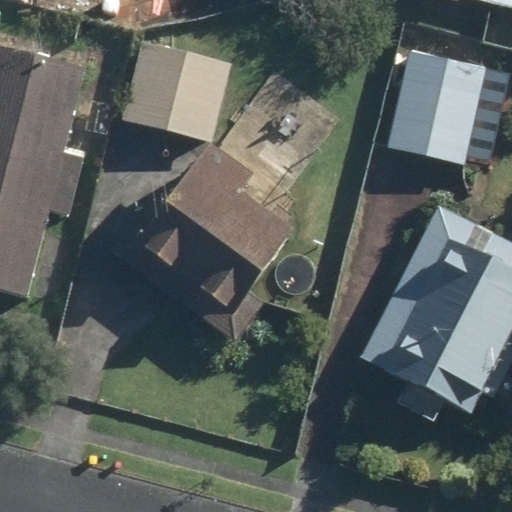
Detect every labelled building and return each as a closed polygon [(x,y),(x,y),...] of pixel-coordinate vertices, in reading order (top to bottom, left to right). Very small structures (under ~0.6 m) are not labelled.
[(511,0),(450,0),(511,15),(511,0)] [(234,65),(145,46),(128,128),(216,147),(234,65)] [(87,71),(0,49),(0,295),(33,303),(54,216),(73,220),(87,163),(66,158),(87,71)] [(492,68),(411,52),(391,153),(472,169),(492,68)] [(262,185),(215,153),(149,251),(247,317),(303,235),(251,200),(262,185)] [(511,361),(511,243),(443,208),(364,365),(437,402),(447,381),(491,403),(511,361)]
